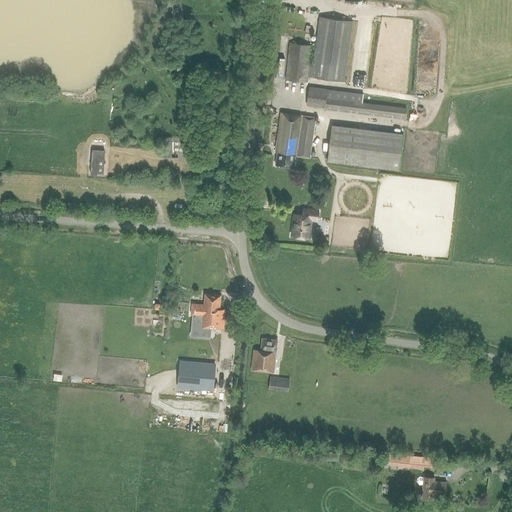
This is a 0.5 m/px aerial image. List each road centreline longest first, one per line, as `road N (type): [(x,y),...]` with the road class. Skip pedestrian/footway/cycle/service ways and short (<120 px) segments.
road 1 (unclassified): [(511,372),(486,356),(296,326),(259,300),(239,233)]
road 2 (unclassified): [(239,233),(0,216)]
road 3 (unclassified): [(239,233),(259,0)]
